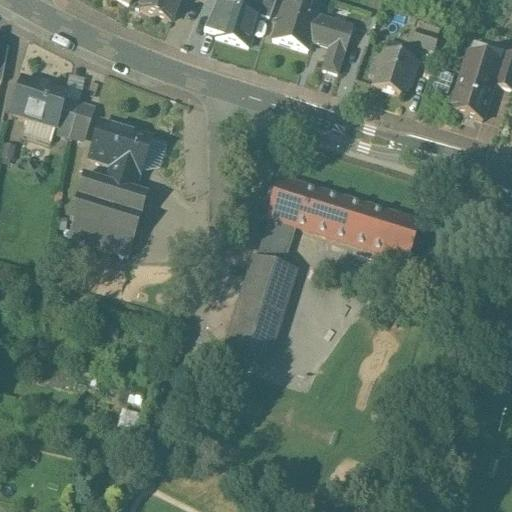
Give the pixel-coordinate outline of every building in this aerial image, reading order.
[(114,0),(128,8),(132,0),(114,0)] [(144,0),(139,11),(170,25),(181,0),(144,0)] [(227,0),(226,7),(257,17),(257,19),(268,22),(276,0),(227,0)] [(257,17),(226,7),(216,41),(247,51),(257,19),(257,17)] [(351,33),(317,22),(317,20),(283,9),(272,45),(306,56),(310,45),(330,51),(328,56),(341,60),(343,55),(344,55),(351,33)] [(439,31),(420,25),(417,34),(416,33),(412,48),(433,54),(437,40),(436,40),(439,31)] [(417,65),(384,55),(382,61),(375,59),(368,79),(376,82),(373,90),(403,100),(406,90),(409,91),(417,65)] [(341,60),(328,56),(323,74),(336,78),(341,60)] [(499,67),(467,57),(461,78),(460,78),(449,114),(482,125),(493,89),(493,88),(503,56),(502,56),(499,67)] [(511,58),(503,56),(493,88),(493,89),(511,94),(511,58)] [(67,97),(21,83),(10,118),(54,132),(55,132),(65,104),(67,97)] [(77,108),(65,104),(55,132),(54,132),(52,136),(71,142),(77,108)] [(151,142),(99,126),(97,132),(92,130),(88,144),(93,146),(88,162),(110,169),(106,184),(83,178),(69,223),(74,224),(131,242),(133,242),(134,240),(131,239),(137,220),(140,221),(140,219),(138,218),(144,199),(146,200),(147,197),(134,193),(139,178),(151,142)] [(266,222),(270,223),(295,231),(407,266),(419,226),(279,182),(266,222)] [(270,223),(258,262),(283,270),(295,231),(270,223)] [(131,242),(74,224),(68,244),(127,262),(128,260),(126,259),(131,242)] [(511,254),(510,254),(494,307),(511,312),(511,254)] [(294,274),(283,270),(258,262),(254,261),(226,352),(266,364),(294,274)] [(202,369),(198,383),(207,386),(211,372),(202,369)]
